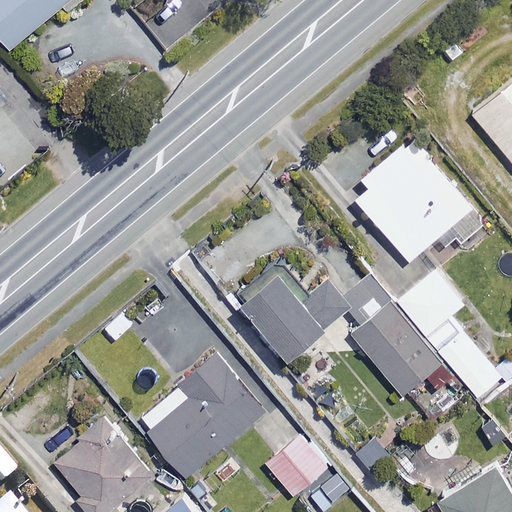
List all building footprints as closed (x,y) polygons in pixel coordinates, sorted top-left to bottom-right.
[(0,0),(0,30),(14,47),(68,0),(0,0)] [(20,79),(0,54),(0,107),(10,100),(4,92),(20,79)] [(511,77),(471,112),(511,160),(511,77)] [(419,164),(402,143),(363,176),(370,184),(356,196),(409,259),(472,206),(429,155),(419,164)] [(493,364),(451,312),(465,300),(437,266),(394,300),(372,272),(344,295),(366,321),(353,332),(402,392),(427,372),(441,391),(460,375),(476,395),(501,374),(493,364)] [(299,295),(279,270),(242,299),(289,356),(351,306),(325,274),(299,295)] [(266,406),(215,348),(139,416),(190,473),(266,406)] [(493,364),(501,374),(507,382),(511,378),(511,356),(508,352),(493,364)] [(103,511),(153,473),(104,412),(48,457),(91,511),(103,511)] [(372,431),(353,449),(377,475),(396,457),(372,431)] [(329,463),(303,432),(269,460),(295,491),(329,463)] [(511,511),(511,483),(499,461),(442,494),(452,511),(511,511)] [(337,467),(319,482),(336,504),(355,489),(337,467)] [(195,511),(180,494),(158,511),(195,511)] [(0,511),(14,511),(3,498),(0,500),(0,511)]
